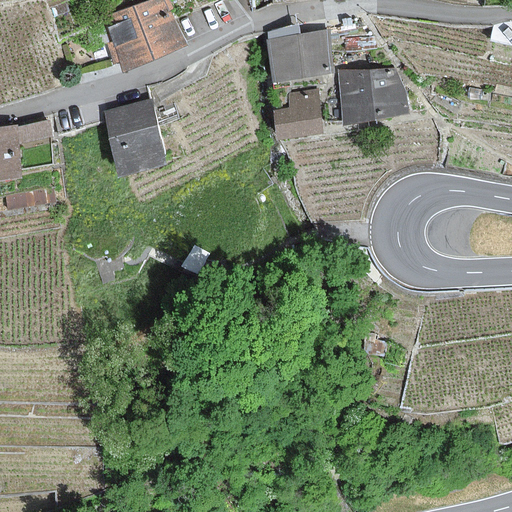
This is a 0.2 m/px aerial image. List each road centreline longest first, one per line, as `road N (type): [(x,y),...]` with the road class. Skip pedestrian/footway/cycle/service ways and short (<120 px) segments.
road 1 (residential): [(511,15),(294,7),(117,89),(0,118)]
road 2 (primary): [(511,200),(424,190),(406,198),(389,229),(392,250),(409,267),(511,272)]
